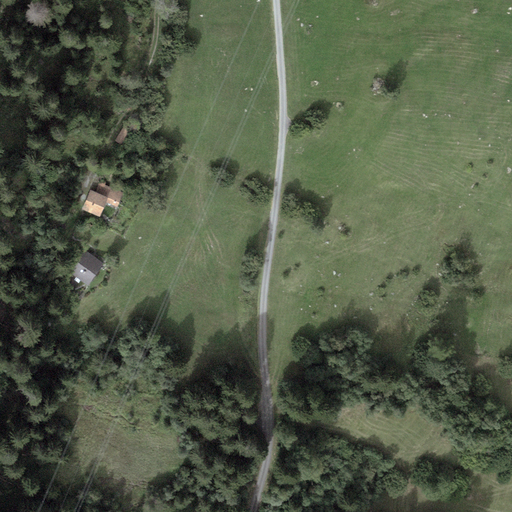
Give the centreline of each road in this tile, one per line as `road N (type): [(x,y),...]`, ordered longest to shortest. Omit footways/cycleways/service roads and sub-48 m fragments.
road 1 (track): [(253,511),(286,112),(275,0)]
road 2 (track): [(76,203),(157,50),(159,0)]
